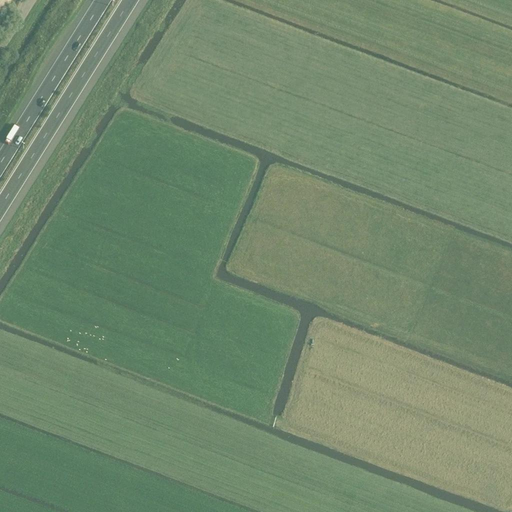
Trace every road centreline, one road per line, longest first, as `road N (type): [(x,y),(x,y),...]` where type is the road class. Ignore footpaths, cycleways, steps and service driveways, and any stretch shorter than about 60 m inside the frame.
road 1 (motorway): [(0,207),(130,0)]
road 2 (motorway): [(102,0),(0,163)]
